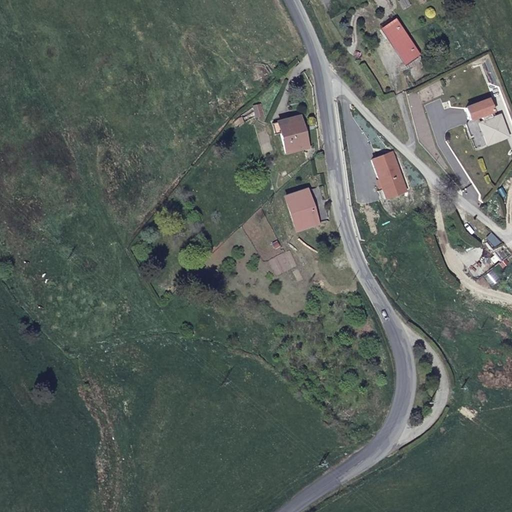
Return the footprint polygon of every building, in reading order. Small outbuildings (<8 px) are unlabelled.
[(397,36),(410,28),(399,10),(396,12),(386,19),(397,36)] [(419,43),(410,28),(397,36),(406,51),(419,43)] [(492,101),(487,89),(463,98),(468,110),(480,106),(482,112),(478,113),(486,135),(507,128),(498,105),(490,108),(488,102),(492,101)] [(303,108),(282,113),(289,144),(309,140),(303,108)] [(381,176),(386,174),(406,167),(392,128),(372,135),(383,165),(378,167),(381,176)] [(318,182),(288,190),(295,221),(324,215),(318,182)]
